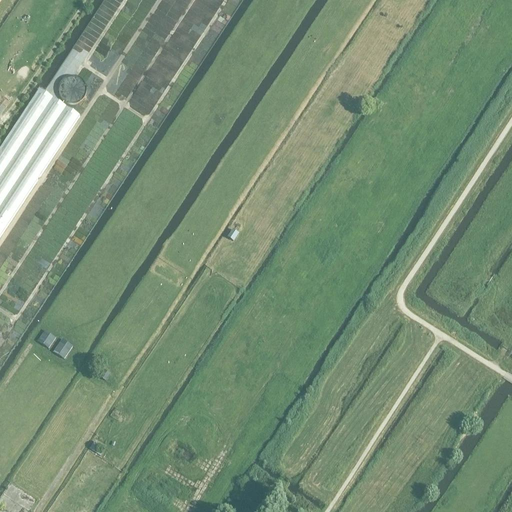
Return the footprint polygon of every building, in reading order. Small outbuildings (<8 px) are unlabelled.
[(0,237),(80,117),(39,90),(0,149),(0,237)] [(45,331),(37,342),(48,349),(49,349),(56,339),(45,331)] [(62,340),(53,353),(64,360),(73,347),(62,340)] [(99,378),(106,382),(110,374),(104,370),(99,378)] [(105,449),(94,442),(89,449),(101,456),(105,449)]
